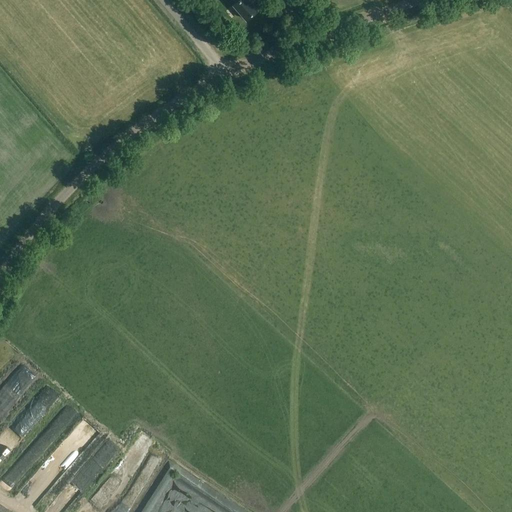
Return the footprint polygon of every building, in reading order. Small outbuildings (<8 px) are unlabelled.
[(233,0),(236,3),(233,4),(245,18),(254,10),(245,0),(233,0)] [(232,29),(237,26),(226,11),(221,15),(232,29)] [(30,421),(37,430),(54,417),(47,408),(30,421)] [(39,463),(47,469),(78,434),(67,424),(26,469),(30,473),(39,463)] [(70,450),(80,442),(76,438),(67,446),(70,450)] [(127,442),(95,489),(111,499),(142,453),(127,442)] [(47,511),(49,511),(64,491),(56,486),(41,507),(47,511)] [(0,511),(13,511),(0,503),(0,511)]
